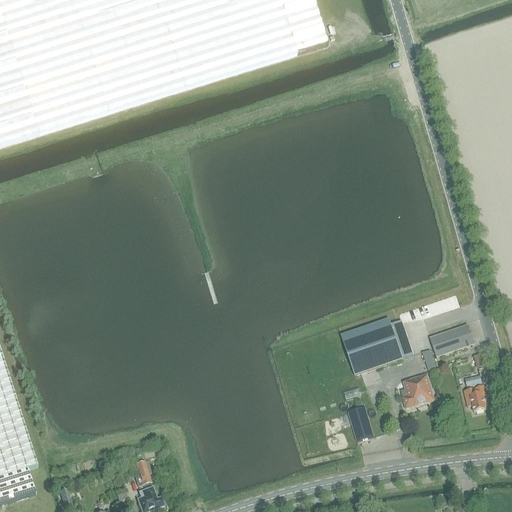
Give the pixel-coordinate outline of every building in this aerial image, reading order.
[(0,0),(0,150),(37,139),(328,49),(312,0),(0,0)] [(403,361),(393,329),(390,321),(341,337),(354,377),(377,370),(403,361)] [(430,340),(435,359),(474,347),(468,328),(430,340)] [(0,352),(0,507),(36,496),(28,472),(37,469),(0,352)] [(486,355),(475,358),(478,370),(489,367),(486,355)] [(405,393),(401,395),(402,400),(405,410),(434,402),(426,377),(411,381),(410,382),(403,384),(405,393)] [(479,378),(469,381),(470,388),(481,386),(479,378)] [(486,402),(484,392),(483,389),(464,393),(467,409),(472,408),(474,414),(486,411),(484,402),(486,402)] [(348,414),(356,443),(373,438),(364,409),(348,414)] [(145,463),(136,466),(139,477),(135,478),(138,488),(151,484),(145,463)] [(161,499),(157,501),(152,490),(139,495),(140,499),(137,501),(141,511),(152,511),(164,508),(161,499)] [(73,511),(67,491),(59,494),(65,511),(73,511)]
